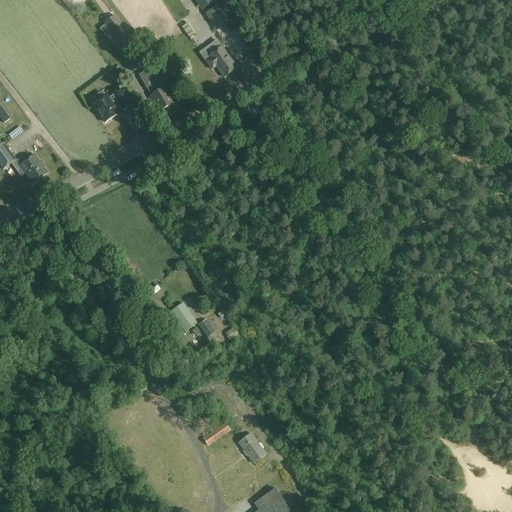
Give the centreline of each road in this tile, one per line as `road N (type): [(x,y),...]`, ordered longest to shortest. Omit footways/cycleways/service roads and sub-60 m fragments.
road 1 (tertiary): [(0,224),(411,0)]
road 2 (unknown): [(80,180),(0,71)]
